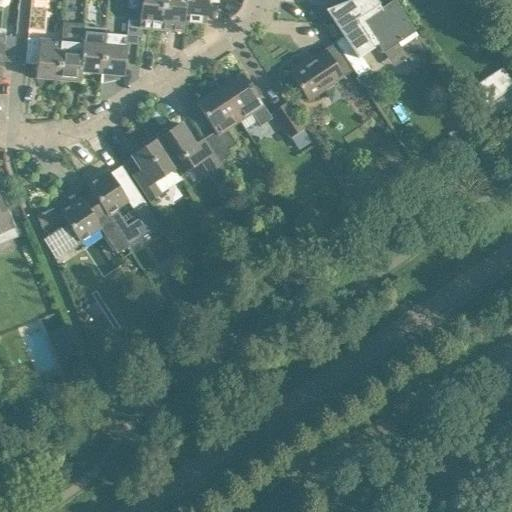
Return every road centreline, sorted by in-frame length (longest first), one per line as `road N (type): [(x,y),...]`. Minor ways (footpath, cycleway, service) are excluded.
road 1 (unclassified): [(144,511),(511,257)]
road 2 (residential): [(0,140),(88,151),(119,142),(272,23),(272,0)]
